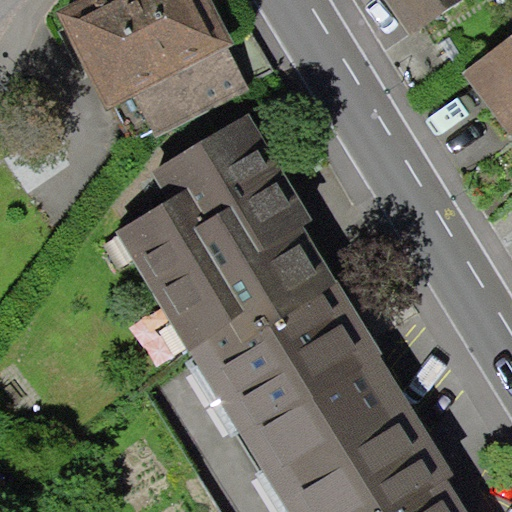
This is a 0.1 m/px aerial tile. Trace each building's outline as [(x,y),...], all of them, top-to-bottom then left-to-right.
[(206,0),(86,0),(65,11),(133,144),(245,87),(222,44),(227,41),(206,0)] [(378,0),(402,36),(459,0),(378,0)] [(511,32),(452,77),(511,144),(511,32)] [(312,217),(249,113),(151,172),(168,199),(116,231),(189,350),(331,266),(303,222),(312,217)] [(384,354),(331,266),(189,350),(285,511),(384,511),(447,475),(451,473),(381,355),(384,354)] [(468,511),(447,475),(384,511),(468,511)]
